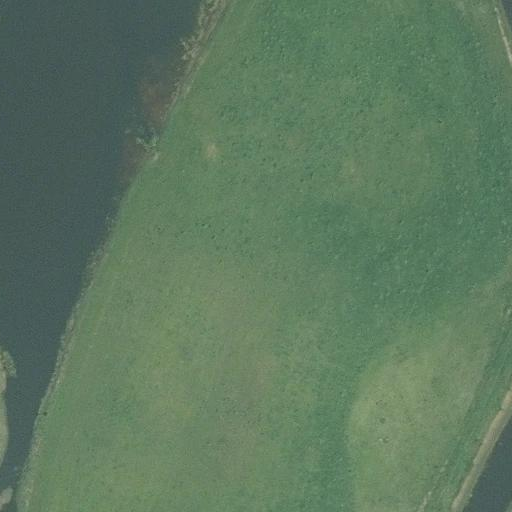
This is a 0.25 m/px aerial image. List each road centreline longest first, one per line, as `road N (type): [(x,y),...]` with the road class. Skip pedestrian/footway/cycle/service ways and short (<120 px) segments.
road 1 (track): [(511,344),(438,511)]
road 2 (track): [(476,0),(511,129)]
